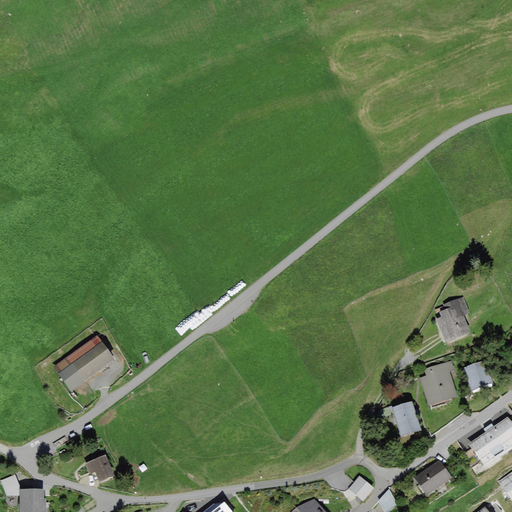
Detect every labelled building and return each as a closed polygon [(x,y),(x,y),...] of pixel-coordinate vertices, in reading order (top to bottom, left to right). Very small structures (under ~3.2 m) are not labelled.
[(470,332),(464,315),(469,313),(463,297),(443,304),(445,309),(439,311),(441,316),(436,318),(445,341),(470,332)] [(115,360),(97,334),(52,365),(69,390),(115,360)] [(463,364),(473,391),(494,384),(488,368),(484,357),(463,364)] [(419,379),(428,406),(455,397),(447,372),(454,369),(451,360),(430,367),(423,369),(425,376),(419,379)] [(415,413),(411,401),(391,407),(401,436),(421,429),(415,413)] [(469,442),(486,466),(511,447),(511,422),(507,416),(490,428),(469,442)] [(95,457),(84,462),(89,473),(95,470),(99,481),(115,474),(105,453),(95,457)] [(414,476),(426,494),(450,478),(438,460),(428,466),(414,476)] [(511,471),(498,481),(511,499),(511,471)] [(6,496),(20,494),(20,488),(15,474),(0,480),(6,496)] [(373,487),(359,475),(348,488),(363,500),(373,487)] [(20,494),(19,511),(45,511),(46,499),(43,499),(43,488),(32,488),(20,488),(20,494)] [(389,488),(378,500),(385,511),(397,503),(389,488)] [(327,511),(316,498),(296,507),(289,511),(327,511)] [(233,511),(224,501),(213,503),(203,511),(202,511),(183,511),(182,511),(233,511)]
